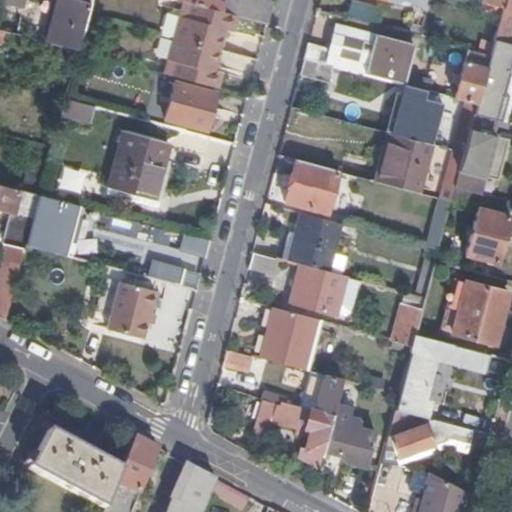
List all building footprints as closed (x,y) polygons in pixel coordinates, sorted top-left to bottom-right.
[(0,0),(0,5),(24,12),(26,0),(0,0)] [(58,0),(47,46),(77,54),(90,5),(71,0),(58,0)] [(268,26),(273,6),(249,0),(170,0),(182,3),(238,18),(268,26)] [(350,0),(347,13),(373,19),(376,6),(350,0)] [(393,0),(392,4),(407,8),(408,3),(399,0),(393,0)] [(483,0),(482,5),(503,10),(505,0),(483,0)] [(511,0),(505,0),(503,10),(494,42),(511,46),(511,0)] [(233,35),(238,18),(182,3),(163,75),(218,90),(222,75),(213,72),(224,33),(233,35)] [(329,54),(308,48),(305,62),(334,69),(403,88),(409,67),(388,61),(394,43),(337,27),(329,54)] [(511,58),(511,46),(494,42),(489,58),(480,92),(501,98),(503,98),(509,74),(507,74),(511,58)] [(480,92),(489,58),(471,54),(469,65),(464,64),(455,101),(465,104),(476,107),(480,92)] [(334,69),(305,62),(300,78),(330,86),(334,69)] [(414,80),(412,90),(431,96),(433,85),(414,80)] [(166,122),(206,132),(216,96),(175,86),(166,122)] [(501,98),(480,92),(476,107),(474,116),(495,122),(501,98)] [(401,96),(391,136),(431,147),(442,107),(401,96)] [(89,126),(94,109),(72,103),(64,102),(60,118),(89,126)] [(476,107),(465,104),(452,152),(463,155),(474,116),(476,107)] [(474,116),(463,155),(454,189),(479,196),(483,179),(498,183),(509,142),(495,138),(499,123),(495,122),(474,116)] [(120,148),(124,134),(118,133),(114,147),(120,148)] [(124,134),(120,148),(108,190),(161,204),(172,165),(163,162),(168,146),(124,134)] [(431,147),(391,136),(378,184),(418,195),(431,147)] [(463,155),(452,152),(440,201),(451,204),(454,189),(463,155)] [(339,174),(296,163),(285,205),(327,216),(339,174)] [(61,165),(56,187),(80,193),(85,170),(61,165)] [(370,201),(375,184),(348,176),(344,194),(370,201)] [(25,247),(38,198),(0,187),(0,212),(11,216),(10,221),(9,221),(2,246),(8,246),(0,277),(0,319),(5,322),(10,302),(25,247)] [(508,219),(511,205),(479,196),(454,189),(451,204),(478,211),(466,258),(497,266),(509,219),(508,219)] [(63,258),(76,208),(38,198),(25,247),(63,258)] [(451,204),(440,201),(427,249),(438,251),(451,204)] [(341,226),(300,215),(292,246),(287,264),(300,268),(328,275),(341,226)] [(205,260),(210,244),(185,237),(181,253),(205,260)] [(287,264),(292,246),(286,245),(281,263),(287,264)] [(280,262),(253,255),(249,270),(276,277),(280,262)] [(148,279),(173,286),(177,271),(152,264),(148,279)] [(359,283),(328,275),(300,268),(289,305),(336,318),(337,315),(345,317),(351,314),(359,283)] [(452,336),(466,286),(454,283),(440,332),(452,336)] [(466,284),(466,286),(452,336),(494,347),(508,295),(466,284)] [(142,342),(147,324),(155,294),(120,285),(111,319),(108,333),(142,342)] [(155,294),(147,324),(153,326),(161,295),(155,294)] [(404,306),(394,342),(412,347),(415,338),(422,310),(404,306)] [(315,323),(274,312),(262,361),(303,372),(315,323)] [(320,324),(315,323),(303,372),(308,373),(320,324)] [(415,338),(412,347),(412,348),(399,396),(395,412),(419,419),(427,420),(436,388),(456,393),(462,369),(487,375),(491,359),(415,338)] [(252,358),(228,352),(223,367),(248,373),(252,358)] [(303,462),(318,470),(324,450),(335,406),(341,382),(311,373),(302,409),(311,411),(305,430),(311,431),(308,441),(306,450),(303,462)] [(272,424),(278,403),(262,399),(253,435),(267,443),(272,424)] [(302,409),(278,403),(272,424),(298,432),(297,437),(308,441),(311,431),(305,430),(311,411),(302,409)] [(335,406),(324,450),(346,455),(345,461),(366,467),(375,434),(359,429),(360,425),(357,420),(350,418),(352,411),(335,406)] [(396,461),(414,454),(446,444),(447,439),(451,427),(427,420),(427,425),(415,430),(419,419),(395,412),(387,438),(396,461)] [(466,444),(469,432),(451,427),(447,439),(466,444)] [(29,472),(103,511),(104,511),(121,473),(90,456),(90,454),(80,449),(79,451),(49,434),(29,472)] [(387,438),(381,464),(397,467),(417,461),(414,454),(396,461),(387,438)] [(104,511),(119,511),(126,497),(130,499),(132,494),(139,497),(158,451),(135,439),(121,473),(104,511)] [(296,458),(303,462),(306,450),(299,448),(296,458)] [(204,511),(217,483),(187,467),(173,502),(174,503),(170,511),(204,511)] [(459,511),(465,493),(429,474),(419,511),(459,511)]
